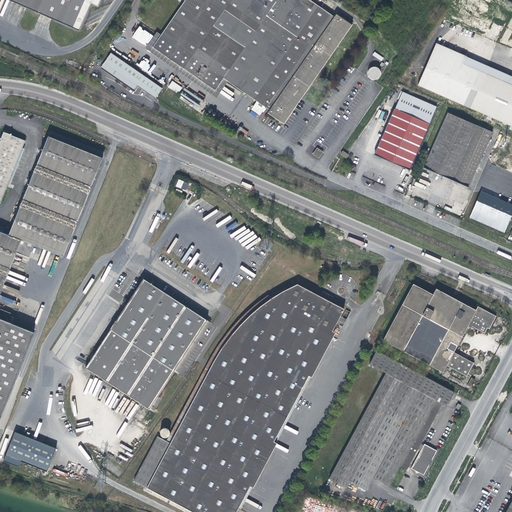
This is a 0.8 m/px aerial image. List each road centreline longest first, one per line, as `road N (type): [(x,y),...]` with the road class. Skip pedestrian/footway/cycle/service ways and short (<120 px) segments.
road 1 (residential): [(0,85),(52,96),(503,292)]
road 2 (tertiary): [(511,352),(429,511)]
